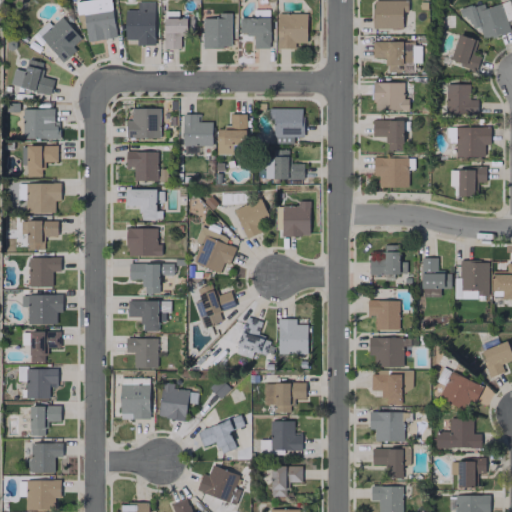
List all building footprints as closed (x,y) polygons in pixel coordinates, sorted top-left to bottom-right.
[(115,37),(109,0),(83,0),(74,1),(78,28),(84,27),(86,41),(115,37)] [(407,0),(402,0),(372,0),(372,28),(402,28),(402,11),(407,11),(407,0)] [(124,10),(124,40),(135,39),(135,45),(153,45),(153,1),(136,1),(136,10),(124,10)] [(509,31),(506,20),(511,17),(507,1),(484,8),(482,2),(458,10),(461,18),(467,16),(471,29),(478,27),(482,40),(509,31)] [(230,47),(230,12),(218,13),(218,18),(201,18),(202,48),(230,47)] [(306,13),(276,13),(276,48),(294,48),(294,42),(305,42),(306,13)] [(49,26),(47,22),(35,31),(60,63),(75,51),(71,45),(79,39),(61,16),(49,26)] [(269,17),(239,17),(239,34),(253,34),(253,48),(269,48),(269,17)] [(163,49),(179,49),(179,34),(192,35),(193,18),(163,18),(163,49)] [(449,61),(475,70),(479,57),(470,55),(475,40),(458,34),(449,61)] [(53,79),(40,76),(43,62),(27,59),(24,71),(13,68),(9,85),(50,95),(53,79)] [(407,110),(407,98),(403,98),(403,82),(372,82),(373,110),(407,110)] [(468,84),(445,84),(445,114),(476,115),(477,99),(468,99),(468,84)] [(59,138),(58,121),(53,121),(53,108),(21,109),(22,139),(59,138)] [(159,108),(131,108),(131,119),(126,119),(126,138),(159,138),(159,108)] [(302,108),(267,108),(267,120),(272,120),(273,143),(293,143),(293,137),(302,137),(302,108)] [(216,127),(216,154),(245,153),(244,113),(229,114),(230,127),(216,127)] [(182,145),(211,146),(211,121),(197,121),(197,114),(182,114),(182,145)] [(402,150),(403,120),(372,119),(372,136),(385,137),(385,150),(402,150)] [(454,127),(455,157),(483,156),(483,144),(489,144),(488,126),(454,127)] [(42,176),(42,162),(56,162),(56,145),(20,146),(21,166),(25,166),(26,176),(42,176)] [(287,150),(264,149),(264,179),(302,180),(303,163),(287,163),(287,150)] [(157,180),(156,151),(124,152),(125,167),(132,167),(132,181),(157,180)] [(414,158),(373,157),(372,176),(378,176),(377,187),(407,187),(407,171),(413,171),(414,158)] [(456,168),(457,196),(473,196),(473,182),(485,182),(484,167),(456,168)] [(456,187),(456,170),(448,170),(448,187),(456,187)] [(25,182),(25,212),(53,213),(54,200),(59,200),(60,183),(25,182)] [(125,205),(138,205),(138,219),(161,220),(161,210),(155,210),(155,202),(162,202),(162,190),(125,189),(125,205)] [(264,230),(261,223),(269,218),(258,197),(232,211),(246,239),(264,230)] [(308,236),(308,201),(297,201),(297,206),(275,206),(274,229),(280,229),(280,235),(308,236)] [(20,233),(26,233),(26,250),(43,249),(43,236),(57,236),(56,220),(20,221),(20,233)] [(193,242),(199,244),(192,262),(218,273),(222,262),(228,265),(234,247),(224,243),(227,237),(199,226),(193,242)] [(160,255),(160,244),(155,244),(156,228),(126,227),(125,255),(160,255)] [(398,262),(398,244),(383,245),(383,252),(368,252),(368,274),(405,274),(405,262),(398,262)] [(51,286),(51,271),(59,271),(59,257),(27,257),(28,287),(51,286)] [(439,296),(439,287),(449,287),(449,271),(436,271),(436,257),(421,257),(421,296),(439,296)] [(487,261),(460,261),(459,290),(477,290),(477,296),(486,296),(487,261)] [(511,297),(511,262),(506,262),(505,273),(491,272),(491,297),(511,297)] [(172,264),(128,263),(128,279),(143,280),(142,292),(159,293),(159,274),(172,274),(172,264)] [(194,303),(202,328),(221,321),(218,311),(234,306),(229,291),(214,296),(210,284),(195,289),(199,301),(194,303)] [(459,298),(476,299),(476,291),(460,291),(459,298)] [(56,323),(55,312),(61,312),(61,294),(20,295),(20,307),(26,307),(27,324),(56,323)] [(126,317),(140,316),(140,331),(158,330),(157,312),(169,312),(169,300),(126,301),(126,317)] [(398,330),(398,300),(366,300),(366,315),(374,315),(374,329),(398,330)] [(261,321),(245,316),(234,353),(251,358),(253,351),(266,355),(270,339),(257,336),(261,321)] [(307,324),(295,324),(295,318),(277,318),(277,354),(306,354),(307,324)] [(59,331),(29,331),(29,362),(45,362),(45,347),(59,348),(59,331)] [(402,346),(409,346),(409,337),(367,338),(367,353),(373,353),(373,366),(402,366),(402,346)] [(156,338),(125,338),(124,352),(133,352),(132,368),(156,368),(156,338)] [(500,364),(511,359),(511,356),(505,341),(480,351),(490,377),(503,372),(500,364)] [(481,386),(441,367),(435,381),(443,385),(437,398),(463,410),(468,399),(474,402),(481,386)] [(57,369),(25,368),(25,399),(48,399),(48,386),(56,387),(57,369)] [(411,373),(370,372),(369,390),(379,390),(379,397),(386,398),(386,404),(400,404),(400,390),(411,390),(411,373)] [(183,420),(187,398),(194,399),(195,392),(171,388),(172,384),(162,382),(156,416),(183,420)] [(274,412),(291,412),(291,398),(304,398),(304,382),(263,383),(263,405),(273,404),(274,412)] [(148,418),(148,384),(119,384),(119,418),(148,418)] [(59,421),(59,405),(29,406),(29,435),(45,435),(45,422),(59,421)] [(402,441),(403,421),(410,421),(410,412),(368,411),(368,429),(373,429),(373,440),(402,441)] [(201,446),(215,441),(220,454),(235,448),(229,431),(243,426),(239,415),(196,430),(201,446)] [(472,418),(448,418),(448,431),(434,431),(434,447),(479,448),(479,433),(472,433),(472,418)] [(269,450),(301,450),(300,434),(292,434),(292,420),(269,421),(269,450)] [(61,442),(29,443),(30,473),(53,472),(53,457),(61,456),(61,442)] [(401,477),(401,465),(408,465),(409,448),(371,448),(371,465),(384,465),(384,477),(401,477)] [(484,459),(449,460),(449,474),(456,474),(456,487),(474,487),(473,474),(484,473),(484,459)] [(238,475),(211,465),(208,475),(202,473),(195,491),(234,504),(239,489),(234,487),(238,475)] [(301,482),(301,466),(270,466),(270,496),(286,496),(286,482),(301,482)] [(59,480),(24,480),(25,510),(53,509),(53,498),(59,498),(59,480)] [(401,511),(401,485),(369,486),(370,500),(377,500),(377,511),(401,511)] [(453,511),(488,511),(488,495),(453,495),(453,511)] [(191,511),(186,498),(170,504),(173,511),(191,511)] [(119,503),(118,511),(147,511),(147,503),(119,503)]
